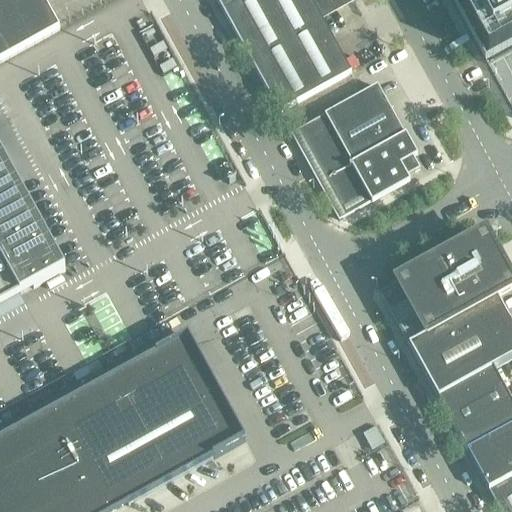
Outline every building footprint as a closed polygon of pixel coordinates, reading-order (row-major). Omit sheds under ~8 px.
[(0,0),(0,63),(59,31),(42,0),(0,0)] [(351,75),(320,18),(352,1),(351,0),(215,0),(223,14),(279,115),(351,75)] [(511,0),(455,0),(489,60),(511,47),(511,0)] [(417,159),(406,137),(404,138),(377,89),(291,137),(320,188),(339,222),(372,204),(372,206),(408,186),(406,181),(420,174),(413,161),(417,159)] [(0,308),(65,272),(0,153),(0,308)] [(511,361),(511,327),(498,302),(511,294),(511,287),(485,239),(380,297),(421,371),(439,402),(493,372),(511,361)] [(0,441),(0,511),(118,511),(245,443),(188,339),(0,441)] [(511,406),(493,372),(439,402),(468,454),(511,429),(511,406)] [(511,511),(511,429),(468,454),(489,495),(498,511),(511,511)] [(398,511),(422,511),(422,510),(417,502),(398,511)]
